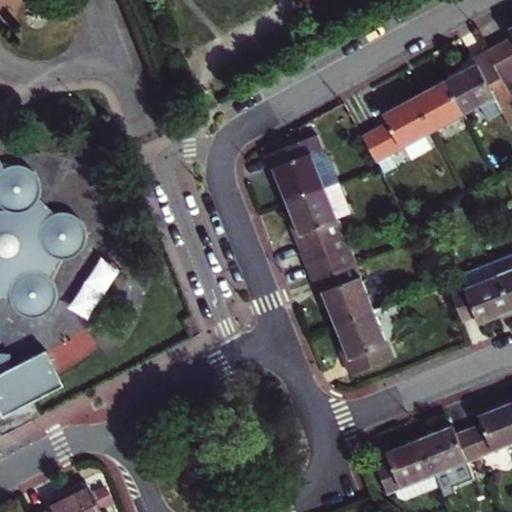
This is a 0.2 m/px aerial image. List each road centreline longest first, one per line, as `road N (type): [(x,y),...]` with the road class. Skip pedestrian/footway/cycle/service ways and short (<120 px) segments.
road 1 (residential): [(481,0),(226,143),(220,180),(280,332)]
road 2 (residential): [(322,430),(511,356)]
road 3 (residential): [(280,332),(141,406),(132,443)]
road 4 (residential): [(132,443),(71,441),(0,477)]
